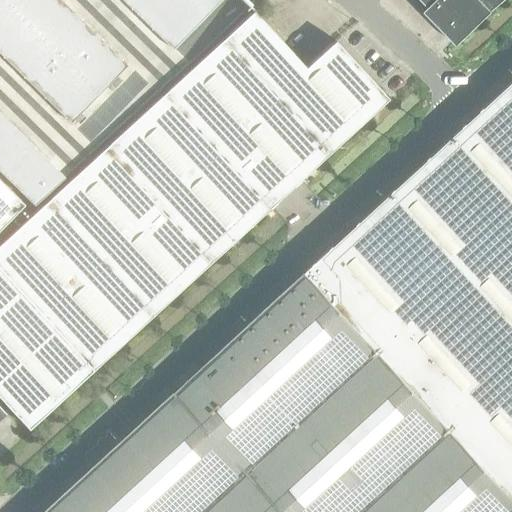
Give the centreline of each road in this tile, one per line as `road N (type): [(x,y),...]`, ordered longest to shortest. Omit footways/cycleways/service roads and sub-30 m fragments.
road 1 (unclassified): [(13,511),(460,100)]
road 2 (unclassified): [(460,100),(357,0)]
